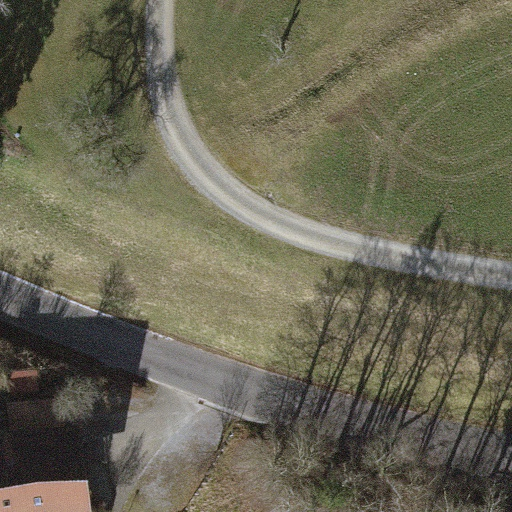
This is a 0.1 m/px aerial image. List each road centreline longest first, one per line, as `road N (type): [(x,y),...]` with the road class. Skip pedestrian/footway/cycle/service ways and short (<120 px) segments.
road 1 (unclassified): [(0,302),(269,403),(511,458)]
road 2 (track): [(511,285),(376,264),(274,233),(211,190),(179,148),(157,58),(160,0)]
